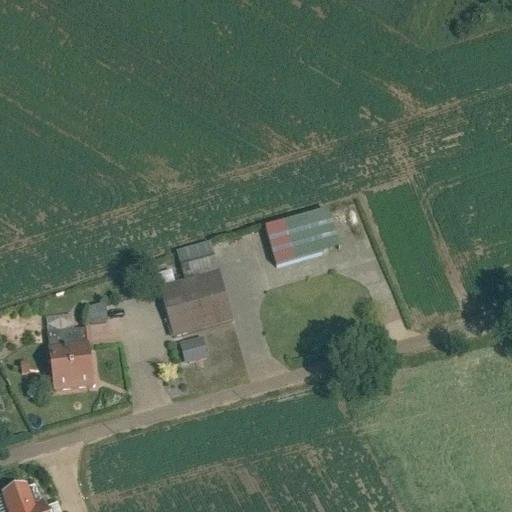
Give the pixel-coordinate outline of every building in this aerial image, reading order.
[(269,231),(280,265),(374,237),(363,202),(269,231)] [(223,274),(165,291),(179,338),(236,321),(223,274)] [(87,327),(107,321),(102,305),(82,311),(87,327)] [(208,337),(182,345),(187,364),(213,357),(208,337)] [(95,344),(55,349),(61,392),(101,387),(95,344)] [(465,366),(470,386),(496,379),(490,360),(465,366)] [(34,489),(8,498),(12,511),(26,511),(40,508),(34,489)]
